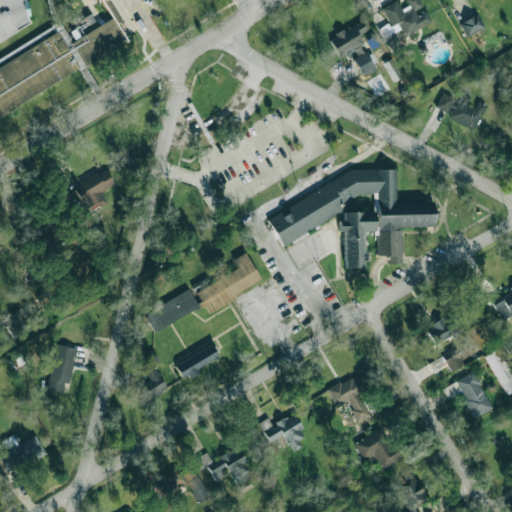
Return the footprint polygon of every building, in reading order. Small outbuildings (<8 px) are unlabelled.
[(0,41),(0,0),(109,0),(109,1),(124,24),(119,29),(128,45),(85,69),(84,65),(0,118),(0,67),(63,28),(70,42),(110,19),(100,0),(25,0),(25,1),(28,2),(30,17),(27,19),(30,23),(0,41)] [(431,22),(425,11),(417,15),(414,10),(422,6),(418,0),(405,0),(409,7),(402,11),(396,0),(381,7),(390,26),(397,22),(404,35),(431,22)] [(483,26),(476,13),(458,23),(466,36),(483,26)] [(337,55),(363,44),(358,34),(366,30),(362,21),(328,37),(337,55)] [(391,52),(401,46),(393,32),(383,37),(391,52)] [(369,52),(354,59),(362,76),(377,69),(369,52)] [(473,130),(485,105),(477,101),(474,108),(466,104),(470,96),(462,92),(457,100),(442,93),(435,107),(448,114),(447,117),(473,130)] [(265,216),(280,244),(344,211),(344,202),(359,194),(370,194),(376,190),(376,255),(388,255),(388,260),(388,263),(400,263),(400,261),(400,235),(395,226),(433,226),(433,201),(395,201),(395,168),(356,168),(265,216)] [(106,203),(101,190),(112,185),(106,169),(75,182),(87,211),(106,203)] [(344,267),(362,266),(361,231),(375,230),(374,211),(342,212),(343,220),(338,220),(338,231),(343,231),(344,267)] [(237,267),(194,291),(201,304),(203,303),(208,311),(261,281),(244,252),(232,259),(237,267)] [(499,319),(511,313),(511,288),(490,298),(499,319)] [(144,314),(154,331),(198,307),(188,289),(144,314)] [(0,320),(13,340),(34,326),(22,306),(0,320)] [(425,328),(434,345),(456,333),(447,316),(425,328)] [(510,357),(511,355),(511,340),(503,346),(510,357)] [(182,379),(219,357),(211,343),(174,365),(182,379)] [(76,348),(54,344),(45,388),(62,392),(64,382),(68,383),(76,348)] [(463,363),(454,348),(430,363),(434,370),(445,363),(450,371),(463,363)] [(507,395),(511,391),(511,373),(496,348),(483,356),(507,395)] [(144,370),(149,380),(136,387),(144,401),(167,389),(154,365),(144,370)] [(472,417),(491,409),(474,371),(455,379),(472,417)] [(326,389),(335,407),(347,401),(357,421),(371,413),(352,376),(326,389)] [(291,451),(301,447),(297,439),(303,436),(293,414),(270,424),(267,418),(258,422),(267,442),(284,435),(291,451)] [(373,453),(381,469),(399,459),(381,427),(353,442),(362,459),(373,453)] [(35,434),(17,444),(13,434),(0,441),(6,452),(0,455),(0,460),(6,472),(44,452),(35,434)] [(234,486),(252,476),(236,447),(211,460),(206,452),(194,458),(200,468),(206,465),(214,480),(227,474),(234,486)] [(211,494),(186,460),(158,481),(167,495),(184,483),(199,503),(211,494)] [(426,502),(415,474),(395,482),(405,510),(426,502)]
